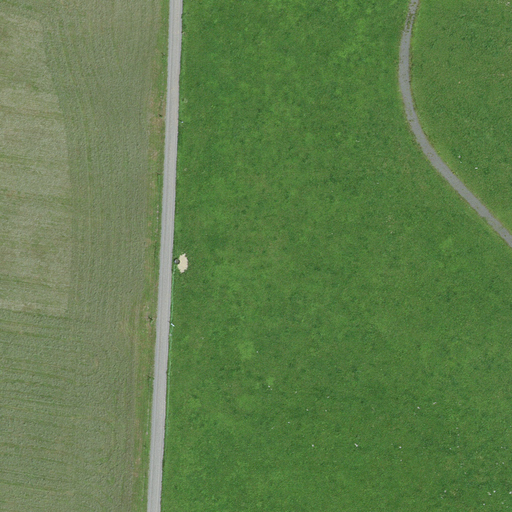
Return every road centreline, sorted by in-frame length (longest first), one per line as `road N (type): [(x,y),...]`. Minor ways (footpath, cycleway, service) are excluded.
road 1 (track): [(151,511),(176,0)]
road 2 (track): [(415,0),(408,37),(420,129),(464,193),(511,240)]
